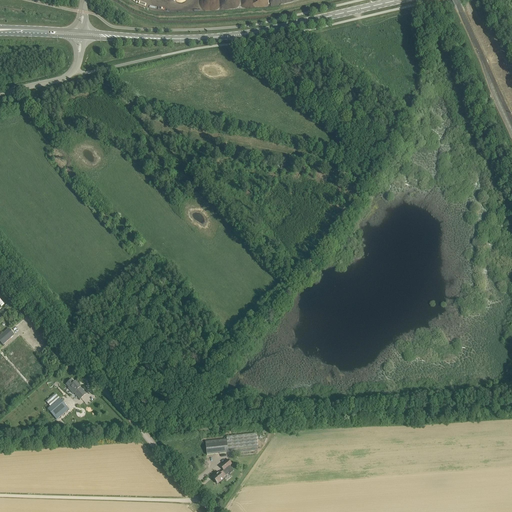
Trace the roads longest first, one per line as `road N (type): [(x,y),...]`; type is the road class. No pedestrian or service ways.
road 1 (primary): [(84,34),(237,37),(407,0)]
road 2 (unclassified): [(199,497),(14,289)]
road 3 (unclassified): [(0,494),(199,497)]
